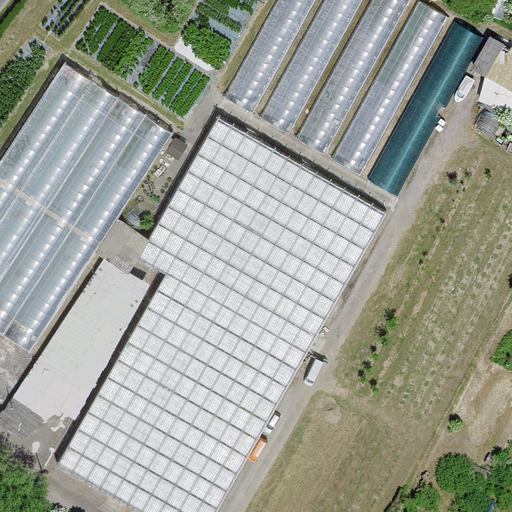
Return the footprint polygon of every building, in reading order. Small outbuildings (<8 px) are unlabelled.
[(323,0),(270,116),(293,127),(351,0),(323,0)] [(369,0),(303,134),(330,148),(404,0),(369,0)] [(430,0),(415,0),(338,154),(364,168),(446,8),(430,0)] [(455,16),(369,173),(398,189),(484,32),(455,16)] [(511,51),(489,38),(475,66),(489,73),(482,100),(511,116),(511,51)] [(256,40),(228,92),(256,107),(284,54),(256,40)] [(0,333),(28,352),(172,131),(65,63),(0,161),(0,333)] [(168,272),(58,464),(142,511),(217,511),(388,212),(219,116),(141,256),(168,272)] [(142,277),(106,257),(0,418),(25,435),(41,412),(48,412),(56,401),(76,415),(143,296),(134,291),(142,277)]
